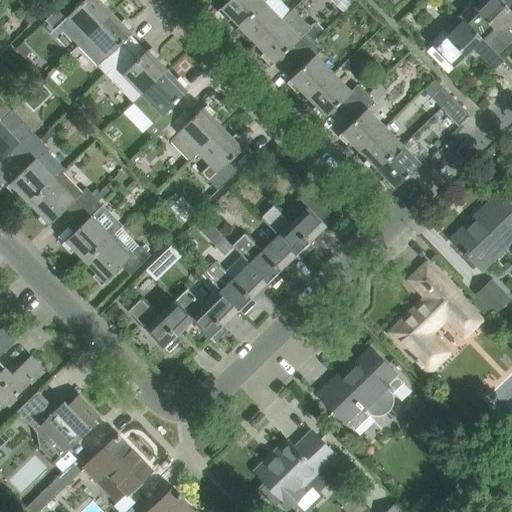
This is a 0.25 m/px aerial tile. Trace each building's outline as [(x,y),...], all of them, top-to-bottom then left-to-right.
[(78,46),(112,13),(98,0),(83,0),(81,2),(78,0),(66,0),(45,21),(54,30),(58,26),(78,46)] [(228,0),(221,8),(239,26),(264,2),(266,0),(228,0)] [(279,0),(266,0),(264,2),(239,26),(256,44),(290,12),(279,0)] [(511,12),(499,0),(485,0),(464,21),(482,40),(483,39),(497,54),(511,40),(511,11),(511,12)] [(511,0),(499,0),(511,12),(511,11),(511,0)] [(28,7),(20,14),(29,24),(37,17),(28,7)] [(290,64),(315,40),(324,31),(315,22),(310,28),(292,10),(290,12),(256,44),(274,63),(282,56),(290,64)] [(131,34),(112,13),(78,46),(105,74),(129,52),(121,44),(131,34)] [(503,60),(497,54),(483,39),(482,40),(464,21),(449,35),(444,29),(430,43),(435,48),(434,48),(453,68),(473,48),(494,70),(503,60)] [(323,49),(315,40),(290,64),(297,72),(290,79),(308,98),(334,73),(316,55),(323,49)] [(134,104),(168,71),(147,50),(137,60),(129,52),(105,74),(134,104)] [(187,91),(168,71),(134,104),(152,123),(144,130),(154,140),(162,133),(185,110),(176,101),(187,91)] [(333,109),(341,117),(367,93),(359,85),(352,92),(334,73),(308,98),(326,116),(333,109)] [(368,95),(367,93),(341,117),(349,126),(342,133),(360,152),(385,127),(368,110),(387,92),(380,84),(368,95)] [(441,108),(452,98),(442,87),(431,98),(441,108)] [(459,127),(461,125),(470,116),(452,98),(441,108),(459,127)] [(0,122),(11,112),(0,100),(0,122)] [(198,153),(223,129),(203,107),(192,118),(185,110),(162,133),(189,161),(198,153)] [(0,160),(10,151),(17,159),(38,139),(11,111),(11,112),(0,122),(0,160)] [(403,146),(385,127),(360,152),(377,170),(403,146)] [(242,149),(223,129),(198,153),(210,165),(201,174),(217,190),(241,167),(232,159),(242,149)] [(48,149),(38,139),(17,159),(26,168),(10,183),(30,204),(62,173),(65,170),(46,151),(48,149)] [(420,164),(403,146),(377,170),(395,188),(420,164)] [(65,209),(74,218),(95,198),(85,188),(81,192),(62,173),(30,204),(49,224),(65,209)] [(273,205),(261,218),(278,235),(296,255),(300,259),(313,247),(308,242),(326,226),(320,220),(329,212),(310,192),(301,201),(307,207),(290,224),(273,205)] [(511,246),(511,207),(498,193),(472,218),(475,221),(454,241),(484,273),(511,246)] [(184,194),(170,208),(184,222),(195,212),(189,206),(192,203),(184,194)] [(103,206),(95,198),(74,218),(81,225),(65,241),(86,262),(111,238),(122,227),(102,207),(103,206)] [(280,270),(296,255),(278,235),(262,251),(244,233),(231,245),(249,263),(267,282),(272,287),(284,275),(280,270)] [(129,257),(111,238),(86,262),(105,282),(121,267),(129,275),(150,255),(141,246),(129,257)] [(220,291),(238,310),(243,315),(256,303),(251,298),(267,282),(249,263),(233,279),(215,261),(203,273),(220,291)] [(450,288),(426,263),(416,272),(430,287),(422,294),(426,299),(416,308),(415,307),(388,333),(427,373),(449,352),(431,334),(446,320),(463,338),(481,321),(457,295),(455,296),(449,289),(450,288)] [(493,315),(510,299),(492,281),(475,297),(493,315)] [(222,326),(238,310),(220,291),(204,307),(187,289),(174,301),(192,320),(214,343),(227,331),(222,326)] [(176,336),(192,320),(174,301),(158,316),(141,298),(128,311),(168,352),(181,340),(176,336)] [(113,306),(106,314),(111,320),(119,312),(113,306)] [(0,355),(15,340),(2,327),(0,329),(0,355)] [(403,382),(376,354),(375,356),(369,350),(350,369),(349,370),(350,371),(350,372),(339,382),(336,378),(319,394),(354,431),(371,414),(372,414),(374,415),(377,415),(379,415),(381,415),(384,414),(387,412),(389,411),(390,409),(392,407),(393,405),(393,404),(394,401),(394,399),(394,398),(393,395),(393,393),(403,382)] [(12,374),(0,362),(0,410),(43,369),(30,356),(12,374)] [(54,464),(91,428),(90,427),(90,428),(88,426),(98,416),(78,395),(68,405),(65,402),(65,401),(55,410),(37,391),(17,411),(37,432),(37,447),(54,464)] [(333,476),(327,469),(338,458),(312,431),(295,448),(289,442),(272,460),(269,457),(255,471),(266,482),(259,490),(273,505),(277,502),(285,509),(310,485),(317,491),(333,476)] [(151,470),(118,436),(83,469),(115,503),(111,507),(116,511),(124,511),(135,502),(126,494),(151,470)] [(26,507),(30,511),(37,511),(80,471),(72,463),(26,507)] [(194,511),(196,511),(179,493),(176,496),(170,490),(148,511),(194,511)] [(404,511),(396,503),(385,511),(404,511)]
